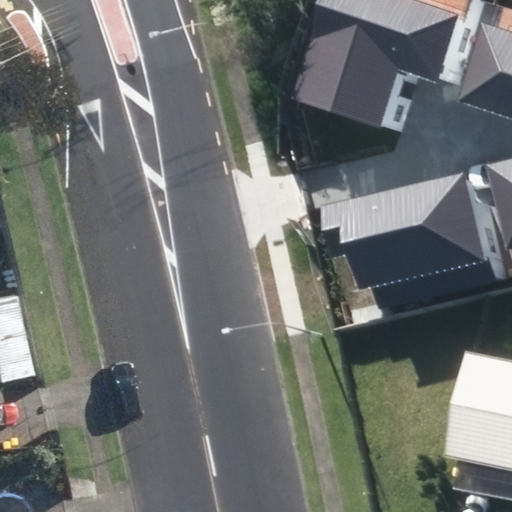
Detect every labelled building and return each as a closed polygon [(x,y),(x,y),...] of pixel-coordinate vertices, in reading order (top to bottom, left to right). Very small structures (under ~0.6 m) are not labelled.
[(406,0),(327,0),(293,97),(385,129),(405,72),(434,82),(457,18),(406,0)] [(511,31),(481,22),(458,98),(511,117),(511,31)] [(511,159),(487,165),(507,252),(511,250),(511,159)] [(464,172),(322,204),(333,250),(352,246),(367,309),(490,281),(464,172)] [(455,497),(511,508),(511,370),(472,363),(450,461),(463,463),(455,497)]
